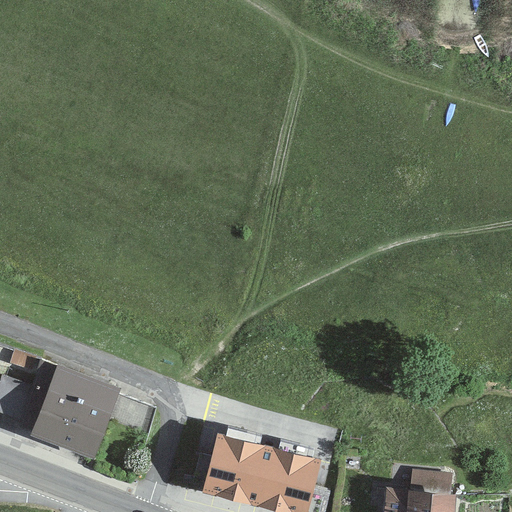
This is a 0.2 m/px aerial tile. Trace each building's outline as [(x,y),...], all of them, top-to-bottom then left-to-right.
[(20,428),(98,457),(124,388),(46,359),(20,428)] [(34,382),(3,372),(0,380),(0,412),(21,420),(34,382)] [(146,435),(158,405),(123,392),(112,422),(146,435)] [(307,511),(321,451),(214,426),(200,487),(307,511)] [(384,511),(458,511),(461,488),(388,480),(384,511)]
